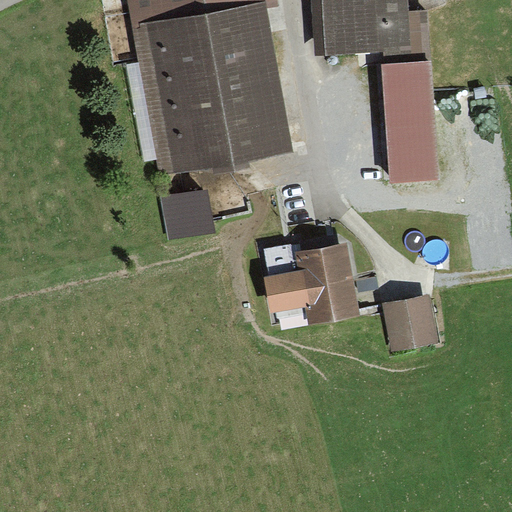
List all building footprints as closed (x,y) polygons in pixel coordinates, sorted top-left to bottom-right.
[(130,0),(160,168),(294,145),(268,0),(130,0)] [(407,0),(313,0),(316,47),(426,41),(424,5),(408,6),(407,0)] [(432,54),(384,56),(390,178),(439,175),(432,54)] [(211,187),(162,195),(171,241),(220,233),(211,187)] [(346,237),(296,247),(299,263),(265,270),(272,306),(305,299),(309,317),(360,307),(354,276),(346,237)] [(427,291),(383,299),(391,343),(435,335),(427,291)]
